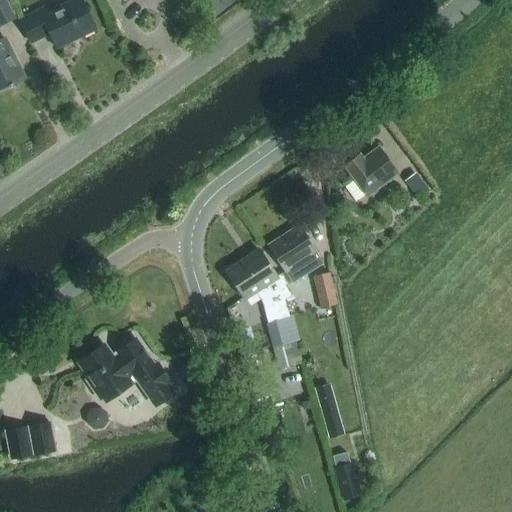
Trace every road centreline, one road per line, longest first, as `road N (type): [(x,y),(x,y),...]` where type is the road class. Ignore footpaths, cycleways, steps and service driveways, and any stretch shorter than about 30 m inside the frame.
road 1 (unclassified): [(190,237),(214,193),(465,0)]
road 2 (tertiary): [(0,203),(285,0)]
road 3 (unclassified): [(271,511),(204,309),(190,237)]
road 4 (unclassified): [(0,339),(136,247),(190,237)]
